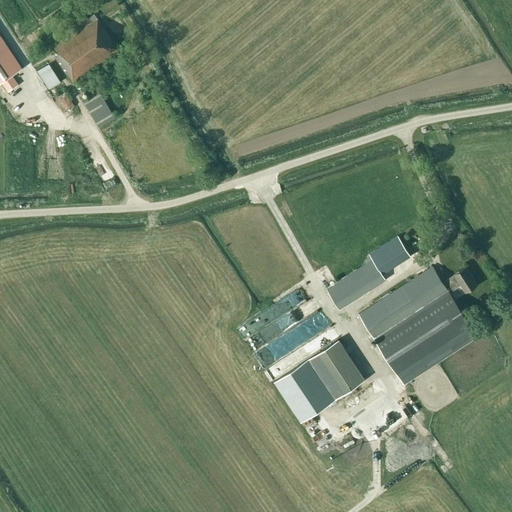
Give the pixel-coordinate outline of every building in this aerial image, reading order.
[(79,7),(71,12),(75,17),(76,17),(80,23),(80,24),(82,27),(51,48),(57,56),(56,57),(72,81),(118,49),(94,13),(87,18),(79,7)] [(11,74),(20,68),(0,38),(0,81),(1,81),(8,91),(18,84),(11,74)] [(49,88),(60,81),(48,63),(37,70),(49,88)] [(88,85),(93,81),(90,76),(84,80),(88,85)] [(114,117),(99,91),(83,100),(98,127),(114,117)] [(67,110),(74,105),(66,92),(58,96),(67,110)] [(106,160),(94,167),(100,180),(113,173),(106,160)] [(373,258),(326,289),(339,308),(385,278),(382,273),(410,255),(397,236),(370,253),(373,258)] [(396,372),(470,324),(449,292),(461,285),(465,292),(477,284),(466,266),(454,274),(442,282),(432,266),(358,314),(396,372)] [(335,340),(274,380),(300,420),(361,380),(335,340)] [(276,374),(289,366),(286,361),(273,369),(276,374)] [(369,439),(375,447),(380,444),(374,436),(369,439)] [(359,437),(345,444),(359,475),(373,469),(359,437)]
